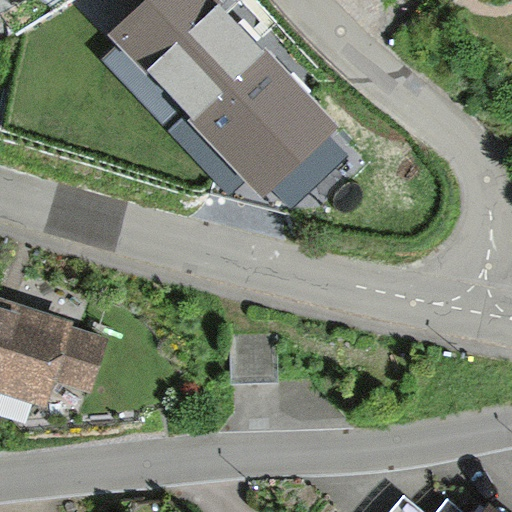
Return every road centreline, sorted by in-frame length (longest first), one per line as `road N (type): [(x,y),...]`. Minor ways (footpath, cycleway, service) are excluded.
road 1 (residential): [(0,476),(371,451),(511,422)]
road 2 (residential): [(0,199),(101,229),(471,309)]
road 3 (residential): [(471,309),(491,250),(485,189),(466,140),(312,0)]
